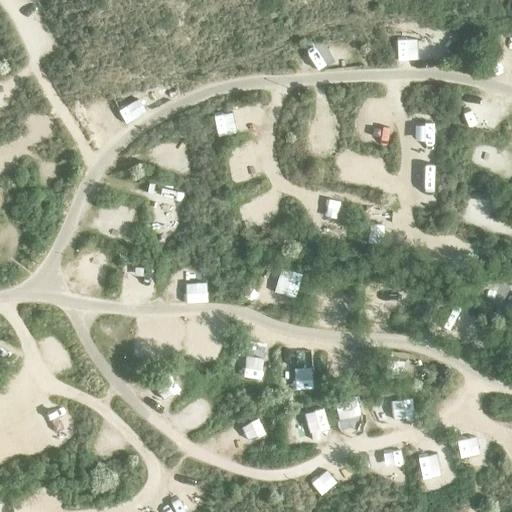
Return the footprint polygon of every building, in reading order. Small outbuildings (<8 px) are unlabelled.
[(475,103),(463,103),(462,127),(501,128),(502,99),(476,98),(475,103)] [(415,144),(434,142),(431,111),(412,113),(415,144)] [(108,137),(123,131),(116,113),(100,120),(108,137)] [(234,113),(215,116),(219,133),(237,130),(234,113)] [(359,118),(358,136),(378,137),(379,119),(359,118)] [(240,179),(258,175),(251,144),(233,148),(240,179)] [(339,174),(363,175),(364,156),(340,155),(339,174)] [(162,214),(179,216),(181,196),(164,194),(162,214)] [(119,236),(123,216),(100,212),(97,232),(119,236)] [(208,300),(209,281),(187,280),(187,299),(208,300)] [(321,292),(320,314),(344,315),(345,293),(321,292)] [(305,370),(306,348),(285,347),(284,369),(305,370)] [(235,354),(227,374),(248,382),(255,362),(235,354)] [(341,426),(358,424),(355,406),(338,408),(341,426)] [(398,407),(372,409),(374,425),(399,424),(398,407)] [(318,418),(286,419),(287,440),(319,439),(318,418)] [(237,425),(216,435),(224,451),(244,442),(237,425)] [(474,451),(474,426),(458,426),(458,451),(474,451)] [(426,445),(428,467),(449,466),(447,443),(426,445)] [(371,472),(391,476),(395,457),(375,453),(371,472)] [(333,472),(315,477),(318,491),(337,486),(333,472)]
